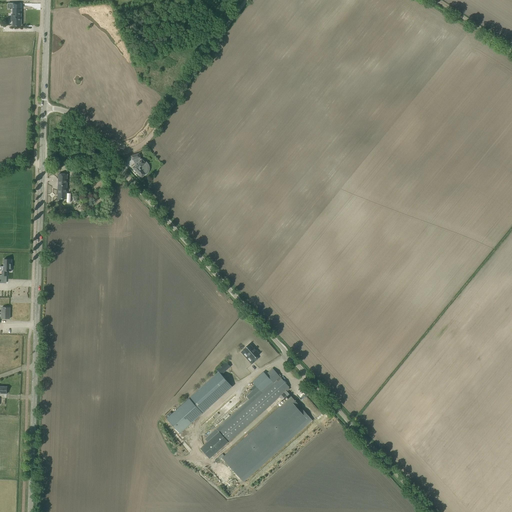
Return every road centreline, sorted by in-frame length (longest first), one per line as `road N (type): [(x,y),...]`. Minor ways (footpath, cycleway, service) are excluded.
road 1 (unclassified): [(433,511),(110,154),(68,113),(43,107)]
road 2 (secondary): [(30,511),(43,107)]
road 3 (track): [(110,154),(151,136),(246,0)]
